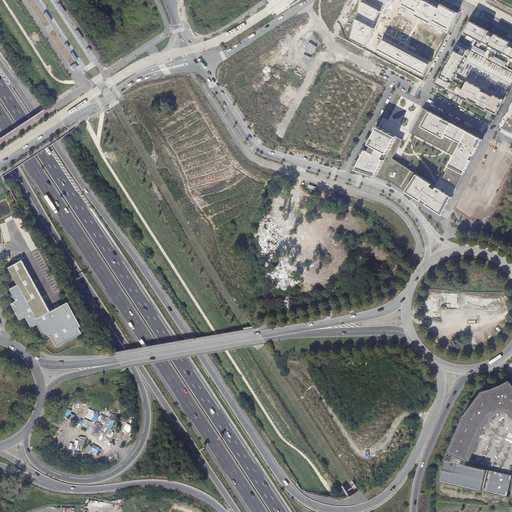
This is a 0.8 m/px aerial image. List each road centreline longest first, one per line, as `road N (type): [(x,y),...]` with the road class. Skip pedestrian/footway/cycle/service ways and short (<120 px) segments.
road 1 (motorway): [(332,511),(286,485),(0,63)]
road 2 (motorway): [(276,511),(0,88)]
road 3 (motorway): [(0,112),(260,511)]
road 4 (motorway): [(80,275),(143,391),(143,440),(118,470),(78,481),(34,462),(25,432)]
road 5 (motorway): [(80,275),(236,511)]
road 6 (motorway): [(437,362),(439,400),(407,470),(385,497),(351,511)]
road 7 (primary): [(121,361),(303,330)]
road 8 (motorway): [(56,485),(158,483),(188,490),(222,511)]
road 9 (primary): [(415,511),(432,435),(469,368)]
road 10 (motorway): [(0,143),(80,275)]
road 11 (unclassified): [(62,123),(150,72),(200,62)]
road 12 (residential): [(269,153),(327,43)]
road 13 (unclassified): [(200,62),(237,49),(304,4)]
